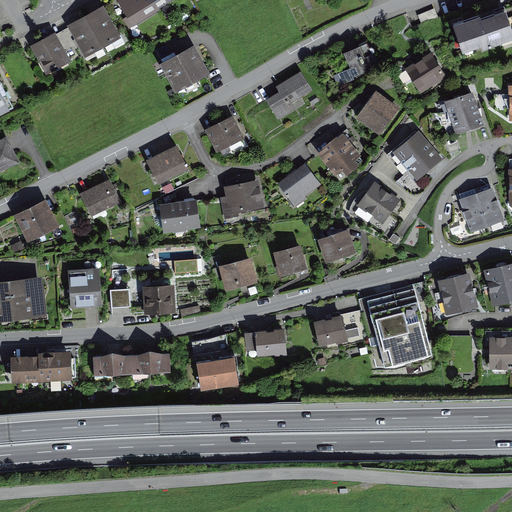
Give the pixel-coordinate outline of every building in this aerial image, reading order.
[(117,0),(133,23),(156,8),(150,0),(117,0)] [(150,0),(156,8),(168,0),(150,0)] [(104,5),(86,15),(104,50),(123,40),(104,5)] [(455,24),(463,50),(482,44),(483,47),(511,37),(511,29),(505,8),(455,24)] [(86,15),(67,25),(86,60),(104,50),(86,15)] [(55,34),(33,45),(47,73),(68,62),(55,34)] [(381,59),(369,38),(345,51),(352,64),(339,72),(347,84),(361,76),(359,72),(381,59)] [(194,48),(165,64),(177,87),(206,71),(194,48)] [(431,54),(408,68),(422,90),(444,76),(431,54)] [(279,89),(268,96),(281,118),(307,103),(302,95),(315,88),(303,68),(275,84),(279,89)] [(0,112),(11,107),(0,86),(0,112)] [(360,115),(380,130),(396,108),(376,94),(360,115)] [(448,101),(458,132),(481,125),(471,94),(448,101)] [(209,128),(220,149),(245,136),(235,115),(209,128)] [(398,151),(420,177),(440,161),(417,134),(398,151)] [(320,152),(336,172),(343,167),(346,171),(356,163),(353,159),(358,155),(342,135),(320,152)] [(6,138),(0,140),(0,167),(16,160),(6,138)] [(186,168),(176,147),(150,160),(160,180),(186,168)] [(282,183),(295,203),(304,197),(302,195),(317,184),(305,167),(282,183)] [(229,188),(234,212),(262,205),(256,181),(229,188)] [(361,204),(385,220),(400,197),(376,181),(361,204)] [(93,212),(117,200),(108,182),(84,194),(93,212)] [(491,190),(476,195),(486,224),(501,219),(491,190)] [(476,195),(461,200),(471,229),(486,224),(476,195)] [(165,205),(169,230),(201,226),(197,200),(165,205)] [(44,202),(17,215),(28,238),(55,224),(44,202)] [(323,239),(329,259),(357,249),(350,230),(323,239)] [(278,254),(284,272),(307,265),(302,247),(278,254)] [(230,287),(258,279),(253,259),(225,267),(230,287)] [(498,303),(511,299),(511,263),(490,268),(498,303)] [(103,265),(71,266),(71,307),(104,306),(103,265)] [(450,312),(476,305),(467,273),(441,279),(450,312)] [(41,275),(0,279),(0,320),(46,315),(41,275)] [(176,283),(144,284),(145,312),(177,310),(176,283)] [(413,287),(367,300),(385,366),(431,353),(413,287)] [(131,313),(130,296),(111,297),(111,314),(131,313)] [(199,310),(181,313),(182,319),(201,316),(199,310)] [(344,317),(319,322),(323,345),(349,340),(344,317)] [(215,328),(194,332),(197,348),(218,344),(215,328)] [(287,353),(286,329),(260,330),(261,354),(287,353)] [(511,337),(493,337),(493,366),(511,366),(511,337)] [(170,350),(135,351),(136,373),(170,372),(170,350)] [(72,352),(12,354),(13,379),(74,376),(72,352)] [(133,352),(94,353),(95,373),(134,373),(133,352)] [(200,364),(203,387),(236,381),(232,358),(200,364)]
